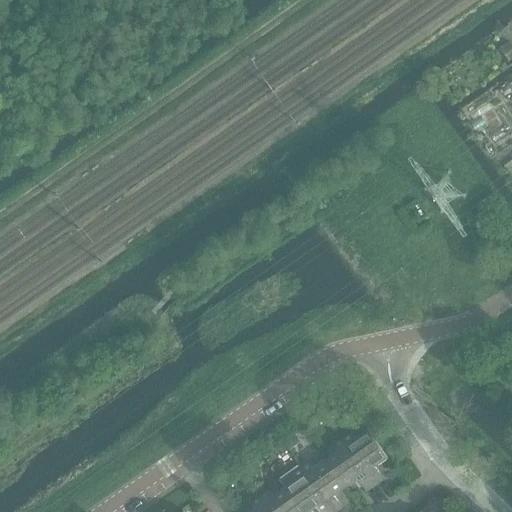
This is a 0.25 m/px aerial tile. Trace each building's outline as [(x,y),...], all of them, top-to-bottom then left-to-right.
[(511,45),(511,43),(502,49),(510,60),(511,59),(511,45)] [(506,87),(502,89),(506,96),(510,94),(506,87)] [(346,410),(341,404),(333,409),(338,416),(346,410)] [(344,441),(375,486),(385,480),(376,468),(388,459),(368,431),(356,439),(353,434),(344,441)] [(289,451),(301,443),(294,434),(283,442),(289,451)] [(366,493),(375,486),(344,441),(334,447),(338,452),(326,460),(346,489),(358,481),(366,493)] [(335,497),(346,489),(326,460),(315,468),(311,463),(302,470),(331,511),(338,511),(343,509),(335,497)] [(331,511),(302,470),(299,465),(278,480),(284,489),(300,511),(312,511),(316,510),(318,511),(331,511)] [(300,511),(284,489),(273,497),(270,492),(260,499),(269,511),(300,511)] [(269,511),(260,499),(252,505),(255,510),(251,511),(269,511)]
